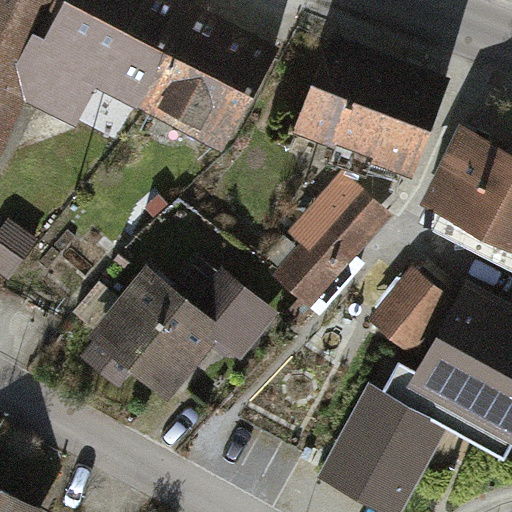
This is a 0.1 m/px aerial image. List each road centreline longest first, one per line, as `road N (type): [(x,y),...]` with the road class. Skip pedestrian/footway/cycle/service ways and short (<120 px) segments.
road 1 (residential): [(226,511),(0,388)]
road 2 (tertiary): [(394,0),(511,42)]
